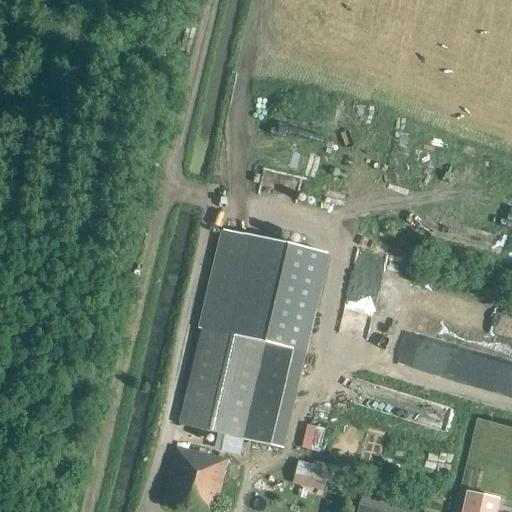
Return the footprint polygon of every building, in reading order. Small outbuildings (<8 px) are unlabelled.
[(242,441),(265,345),(202,330),(179,426),(242,441)] [(218,459),(176,449),(163,506),(188,511),(215,511),(227,461),(222,460),(223,455),(219,454),(218,459)] [(326,485),(329,471),(299,464),(296,478),(326,485)] [(498,511),(501,500),(467,493),(462,511),(498,511)] [(356,511),(407,511),(408,508),(361,496),(356,511)]
